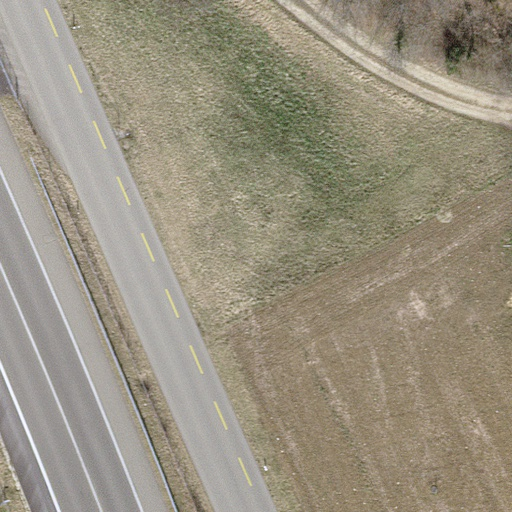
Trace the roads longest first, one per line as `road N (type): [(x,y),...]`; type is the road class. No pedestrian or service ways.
road 1 (primary): [(23,0),(254,511)]
road 2 (trunk): [(0,259),(109,511)]
road 3 (track): [(511,110),(389,64),(311,0)]
